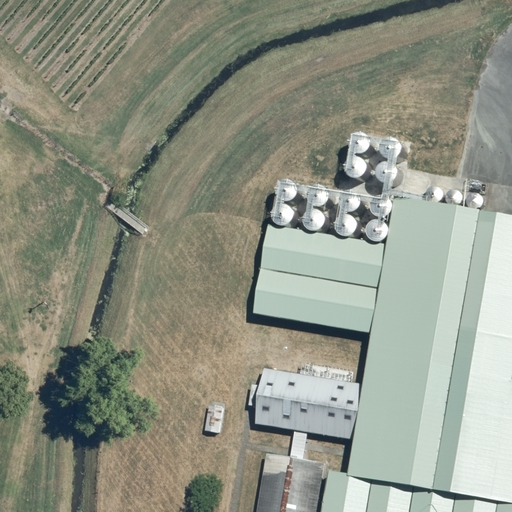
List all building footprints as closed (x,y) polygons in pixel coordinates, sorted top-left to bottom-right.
[(392,196),(402,138),(359,130),(348,188),(392,196)] [(338,471),(331,511),(511,511),(511,214),(405,198),(397,245),(271,225),(256,321),(377,341),(371,384),(361,440),(356,473),(338,471)] [(361,440),(371,384),(269,368),(259,424),(361,440)] [(321,511),(329,464),(271,455),(261,511),(321,511)] [(60,511),(62,499),(23,497),(21,511),(60,511)]
